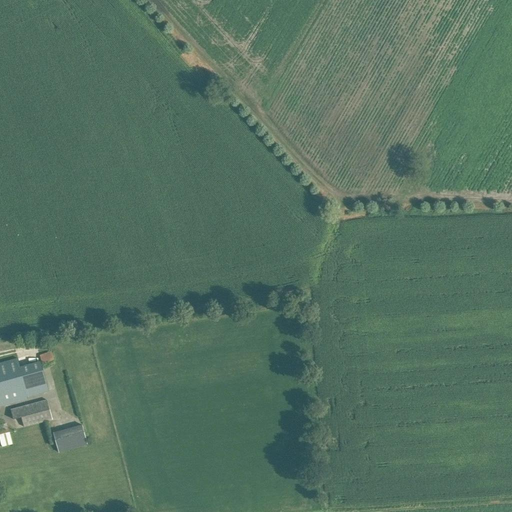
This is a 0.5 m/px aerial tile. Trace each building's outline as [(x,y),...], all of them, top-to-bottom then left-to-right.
[(40,355),(41,359),(43,358),(44,363),(54,360),(51,351),(40,355)] [(0,407),(28,399),(27,398),(49,392),(41,361),(19,367),(16,354),(0,358),(0,407)] [(47,399),(10,409),(13,419),(21,417),(24,427),(53,419),(47,399)] [(60,453),(88,445),(82,425),(54,433),(60,453)] [(13,444),(10,432),(0,435),(0,439),(2,447),(13,444)]
